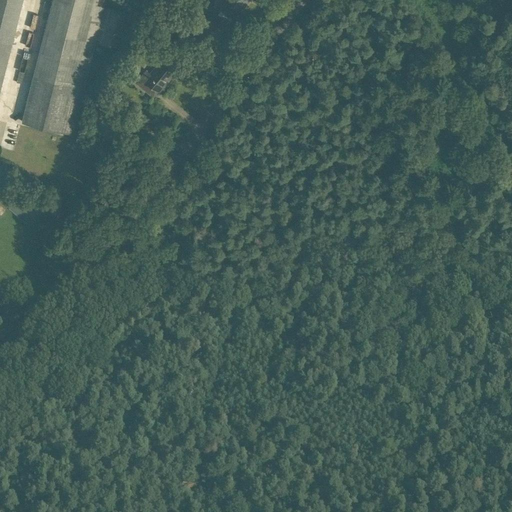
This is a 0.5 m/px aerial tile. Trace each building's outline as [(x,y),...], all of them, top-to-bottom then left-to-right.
[(0,0),(0,87),(22,0),(0,0)] [(125,11),(97,4),(97,0),(52,0),(22,121),(72,133),(95,41),(116,46),(125,11)] [(38,0),(35,0),(27,28),(35,30),(43,1),(38,0)] [(226,0),(222,8),(234,17),(246,1),(247,2),(248,0),(226,0)] [(137,82),(149,91),(154,85),(160,90),(159,89),(170,76),(171,77),(175,72),(161,60),(151,73),(147,70),(137,82)] [(8,208),(29,226),(42,210),(21,193),(8,208)] [(56,199),(49,207),(59,215),(66,207),(56,199)]
